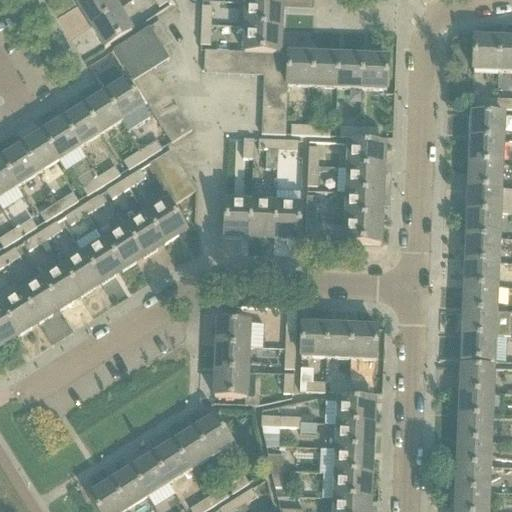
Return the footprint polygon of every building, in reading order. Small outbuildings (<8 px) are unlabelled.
[(78,9),(92,0),(74,0),(79,8),(78,9)] [(91,30),(92,30),(118,14),(109,0),(92,0),(78,9),(79,10),(80,9),(92,29),(91,30)] [(163,0),(151,0),(158,10),(167,5),(163,0)] [(244,5),(243,30),(280,31),(281,15),(277,15),(277,7),(244,5)] [(201,9),(200,28),(211,28),(212,9),(202,9),(201,9)] [(118,14),(92,30),(92,31),(93,30),(105,49),(104,50),(105,51),(132,34),(131,32),(130,33),(118,14)] [(159,24),(149,30),(162,50),(172,44),(159,24)] [(200,28),(200,48),(210,49),(211,28),(200,28)] [(114,52),(134,84),(154,72),(169,62),(162,50),(149,30),(114,52)] [(243,30),(242,55),(253,56),(280,57),(280,40),(276,40),(276,32),(280,32),(280,31),(243,30)] [(473,74),(472,76),(499,77),(499,74),(498,74),(499,43),(499,44),(475,43),(475,42),(474,42),(473,74)] [(499,77),(511,77),(511,44),(500,44),(500,43),(499,43),(498,74),(499,74),(499,77)] [(205,54),(204,76),(216,76),(217,54),(205,54)] [(217,54),(216,76),(228,77),(229,55),(217,54)] [(229,55),(228,77),(239,77),(241,55),(229,55)] [(241,55),(239,77),(251,78),(253,56),(242,55),(241,55)] [(253,56),(251,78),(264,78),(289,57),(280,57),(253,56)] [(287,91),(287,90),(289,57),(264,78),(263,90),(287,91)] [(289,57),(287,90),(312,91),(313,58),(312,59),(289,58),(289,57)] [(313,58),(312,91),(336,92),(338,59),(337,59),(337,60),(314,59),(314,58),(313,58)] [(338,59),(336,92),(361,93),(362,60),(361,61),(338,60),(338,59)] [(362,60),(361,93),(386,94),(387,61),(386,61),(386,63),(363,62),(363,60),(362,60)] [(134,84),(140,95),(160,82),(154,72),(134,84)] [(140,95),(147,105),(167,92),(160,82),(140,95)] [(104,97),(121,123),(128,135),(149,121),(142,111),(136,101),(125,84),(124,84),(125,85),(105,98),(104,97)] [(263,90),(263,102),(287,103),(287,91),(263,90)] [(147,105),(153,115),(173,102),(167,92),(147,105)] [(84,110),(83,110),(100,136),(121,123),(104,97),(104,98),(84,111),(84,110)] [(477,101),(477,112),(496,113),(497,102),(477,101)] [(153,115),(159,125),(179,112),(173,102),(153,115)] [(263,102),(262,113),(286,114),(287,103),(263,102)] [(511,102),(497,102),(496,113),(511,113),(511,102)] [(63,123),(62,123),(79,150),(100,136),(83,110),(83,112),(64,124),(63,123)] [(159,125),(166,135),(186,122),(179,112),(159,125)] [(262,113),(262,125),(286,126),(286,114),(262,113)] [(470,141),(470,142),(504,143),(505,118),(471,117),(471,118),(472,118),(471,141),(470,141)] [(186,122),(166,135),(172,145),(192,133),(186,122)] [(42,136),(41,136),(42,137),(58,163),(65,174),(86,161),(78,150),(79,150),(71,137),(62,123),(61,123),(62,125),(43,137),(42,136)] [(286,126),(262,125),(261,137),(285,138),(286,126)] [(291,129),(290,138),(310,139),(310,129),(291,129)] [(310,129),(310,139),(329,140),(330,130),(310,129)] [(339,140),(359,141),(359,131),(340,131),(339,140)] [(359,131),(359,141),(378,142),(379,132),(359,131)] [(21,149),(37,176),(58,163),(41,136),(42,138),(22,150),(21,149)] [(253,143),(243,142),(242,162),(253,162),(253,143)] [(469,166),(469,167),(503,168),(504,143),(470,142),(470,143),(471,143),(470,166),(469,166)] [(258,143),(258,153),(266,153),(265,172),(276,173),(277,154),(278,144),(261,143),(258,143)] [(156,144),(139,154),(144,163),(161,152),(156,144)] [(278,144),(277,154),(297,154),(297,144),(278,144)] [(348,146),(347,172),(378,173),(383,157),(379,157),(379,149),(384,149),(384,148),(364,147),(348,146)] [(0,162),(0,163),(16,189),(37,176),(21,149),(20,149),(21,151),(1,163),(0,162)] [(308,151),(308,170),(317,171),(318,151),(308,151)] [(139,154),(123,165),(128,173),(144,163),(139,154)] [(150,167),(157,177),(177,164),(171,154),(150,167)] [(0,209),(2,213),(23,200),(16,189),(0,163),(0,209)] [(157,177),(163,187),(183,174),(177,164),(157,177)] [(468,191),(468,192),(502,193),(503,168),(469,167),(470,167),(469,191),(468,191)] [(114,170),(98,180),(103,189),(119,178),(114,170)] [(317,171),(308,170),(307,189),(317,190),(317,171)] [(337,172),(336,196),(346,196),(381,198),(382,182),(378,182),(378,173),(347,172),(337,172)] [(140,173),(123,183),(128,192),(145,182),(140,173)] [(163,187),(169,197),(190,184),(183,174),(163,187)] [(98,180),(81,191),(86,199),(103,189),(98,180)] [(123,183),(106,194),(107,195),(112,202),(128,192),(123,183)] [(190,184),(169,197),(176,207),(196,194),(190,184)] [(467,216),(501,218),(502,193),(468,192),(469,192),(468,216),(467,216)] [(72,196),(56,207),(61,215),(78,205),(72,196)] [(346,196),(345,221),(380,222),(381,206),(377,206),(377,198),(381,198),(346,196)] [(98,198),(82,209),(87,217),(103,207),(98,198)] [(306,200),(305,219),(315,220),(316,200),(306,200)] [(166,204),(145,217),(162,244),(161,244),(164,248),(178,239),(176,235),(182,231),(185,235),(186,234),(166,204)] [(248,242),(249,242),(251,206),(225,205),(223,241),(240,242),(241,238),(249,238),(248,242)] [(138,206),(117,219),(124,230),(141,256),(140,257),(143,261),(157,252),(155,248),(161,244),(162,244),(145,217),(138,206)] [(273,243),(274,243),(275,207),(251,206),(249,242),(265,242),(265,238),(273,239),(273,243)] [(56,207),(39,217),(44,225),(61,215),(56,207)] [(275,207),(274,243),(290,244),(290,239),(298,240),(297,244),(298,244),(300,209),(275,207)] [(87,217),(82,209),(65,219),(70,228),(87,217)] [(466,242),(467,242),(500,243),(501,218),(467,216),(467,217),(468,217),(467,240),(466,240),(466,242)] [(315,220),(305,219),(305,238),(315,239),(315,220)] [(344,226),(343,246),(379,248),(380,231),(376,231),(376,223),(380,223),(380,222),(345,221),(344,226)] [(31,222),(14,232),(19,241),(36,231),(31,222)] [(56,225),(40,235),(46,244),(62,234),(56,225)] [(124,230),(104,243),(120,269),(119,270),(122,274),(136,265),(134,261),(140,257),(141,256),(124,230)] [(0,241),(0,247),(3,251),(19,241),(14,232),(0,241)] [(97,232),(76,245),(83,256),(99,283),(98,283),(101,287),(115,278),(113,274),(119,270),(120,269),(104,243),(97,232)] [(46,244),(40,235),(23,245),(29,254),(46,244)] [(465,265),(499,267),(500,243),(467,242),(466,265),(465,265)] [(15,251),(0,260),(0,263),(4,270),(20,260),(15,251)] [(83,256),(62,270),(78,296),(80,300),(94,291),(92,287),(98,283),(99,283),(83,256)] [(464,289),(464,290),(498,291),(499,267),(465,265),(465,266),(466,266),(465,289),(464,289)] [(62,270),(41,283),(58,309),(57,309),(59,313),(74,304),(71,301),(78,296),(62,270)] [(41,283),(20,296),(37,322),(36,322),(39,326),(53,317),(50,313),(57,309),(58,309),(41,283)] [(463,314),(463,315),(497,316),(498,291),(464,290),(464,291),(465,291),(464,314),(463,314)] [(20,296),(0,308),(0,309),(16,335),(15,336),(17,339),(32,330),(29,327),(36,322),(37,322),(20,296)] [(16,335),(0,309),(0,350),(11,343),(8,340),(15,336),(16,335)] [(462,338),(462,339),(496,340),(508,341),(509,317),(497,316),(463,315),(464,315),(463,338),(462,338)] [(217,349),(216,349),(217,349),(247,350),(262,350),(263,328),(248,327),(248,325),(217,324),(217,325),(218,325),(217,349)] [(300,360),(326,361),(327,328),(326,328),(326,330),(303,329),(303,327),(302,327),(300,360)] [(326,361),(350,362),(351,329),(350,329),(350,331),(328,330),(328,328),(327,328),(326,361)] [(351,329),(350,362),(375,363),(377,330),(376,330),(376,332),(352,331),(352,329),(351,329)] [(285,334),(284,353),(295,354),(296,334),(295,334),(285,334)] [(496,340),(462,339),(462,340),(463,340),(462,363),(461,363),(461,364),(494,366),(496,340)] [(215,373),(246,374),(247,350),(217,349),(216,373),(215,373)] [(284,353),(283,373),(294,373),(295,354),(284,353)] [(460,394),(460,395),(493,396),(494,371),(461,370),(460,371),(462,371),(461,395),(460,394)] [(214,398),(214,399),(234,400),(245,400),(246,374),(215,373),(215,374),(217,374),(216,398),(214,398)] [(283,377),(282,397),(293,397),(294,378),(283,377)] [(305,395),(305,396),(324,397),(325,395),(325,386),(305,385),(305,395)] [(329,395),(329,397),(349,397),(349,387),(329,387),(329,395)] [(349,387),(349,397),(368,398),(368,397),(369,388),(349,387)] [(459,419),(459,420),(492,421),(493,396),(460,395),(460,396),(461,396),(460,420),(459,419)] [(339,402),(338,427),(367,428),(373,429),(373,413),(368,413),(368,403),(354,402),(339,402)] [(261,419),(260,430),(300,431),(300,421),(261,419)] [(457,444),(491,446),(492,421),(459,420),(460,420),(459,444),(457,444)] [(231,448),(215,421),(193,434),(210,461),(231,448)] [(338,427),(337,452),(366,453),(371,453),(372,437),(367,437),(367,428),(338,427)] [(210,461),(193,434),(172,447),(189,474),(210,461)] [(279,438),(263,438),(265,449),(278,450),(279,438)] [(457,468),(457,469),(490,470),(491,446),(457,444),(457,445),(459,445),(458,468),(457,468)] [(189,474),(172,447),(151,460),(168,487),(189,474)] [(337,452),(336,477),(366,478),(370,478),(371,461),(366,461),(366,453),(337,452)] [(267,458),(270,475),(282,475),(283,459),(267,458)] [(168,487),(151,460),(130,473),(147,500),(168,487)] [(456,493),(489,495),(490,470),(457,469),(457,470),(458,470),(457,493),(456,493)] [(127,511),(147,500),(130,473),(110,486),(125,511),(127,511)] [(282,475),(270,475),(274,490),(281,491),(282,475)] [(322,476),(321,501),(335,501),(364,502),(369,503),(370,486),(365,486),(366,478),(336,477),(322,476)] [(243,478),(226,489),(231,497),(232,498),(249,487),(248,486),(243,478)] [(125,511),(110,486),(88,500),(95,511),(125,511)] [(252,490),(236,501),(242,509),(258,499),(252,490)] [(222,491),(206,502),(211,510),(228,500),(227,499),(222,491)] [(488,511),(489,495),(456,493),(456,494),(457,494),(456,511),(488,511)] [(335,501),(334,511),(369,511),(369,510),(364,510),(364,502),(335,501)] [(206,502),(189,511),(209,511),(211,510),(206,502)] [(235,502),(219,511),(239,511),(241,511),(235,502)]
